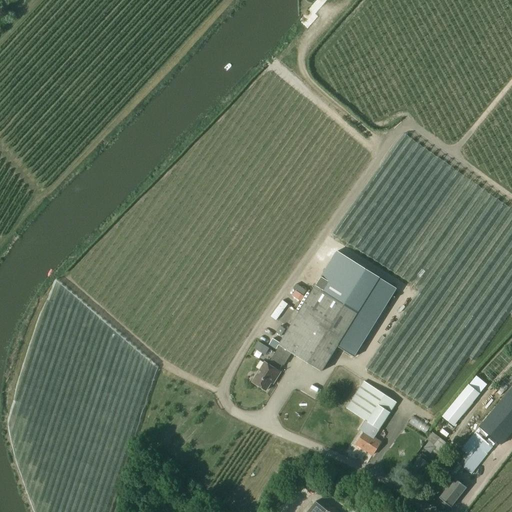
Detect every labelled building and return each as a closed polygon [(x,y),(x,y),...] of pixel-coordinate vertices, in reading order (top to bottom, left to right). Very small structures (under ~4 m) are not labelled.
[(316,285),(278,345),(322,372),(338,347),(354,357),(397,289),(337,251),(316,285)] [(287,296),(291,298),(286,307),(292,310),(295,304),(296,304),(299,300),(302,302),(306,293),(293,286),(287,296)] [(281,336),(285,330),(280,326),(276,333),(281,336)] [(257,343),(253,350),(263,354),(267,347),(257,343)] [(265,363),(253,382),(266,391),(271,384),(273,385),(274,383),(280,373),(279,371),(282,365),(272,359),(268,365),(265,363)] [(360,429),(365,432),(356,445),(372,455),(381,442),(371,436),(376,428),(379,430),(391,413),(390,413),(396,405),(384,397),(385,395),(364,381),(348,405),(352,408),(350,411),(365,421),(360,429)] [(468,385),(442,417),(454,426),(480,394),(468,385)] [(511,388),(480,427),(481,428),(501,445),(511,432),(511,388)] [(466,488),(465,486),(456,479),(465,469),(472,475),(496,443),(480,429),(456,459),(442,477),(451,484),(448,487),(439,498),(441,500),(440,501),(448,507),(449,506),(451,507),(452,506),(466,488)] [(448,445),(432,433),(423,445),(439,456),(448,445)] [(420,457),(408,474),(419,482),(433,462),(423,455),(420,457)] [(328,511),(316,502),(307,511),(328,511)]
